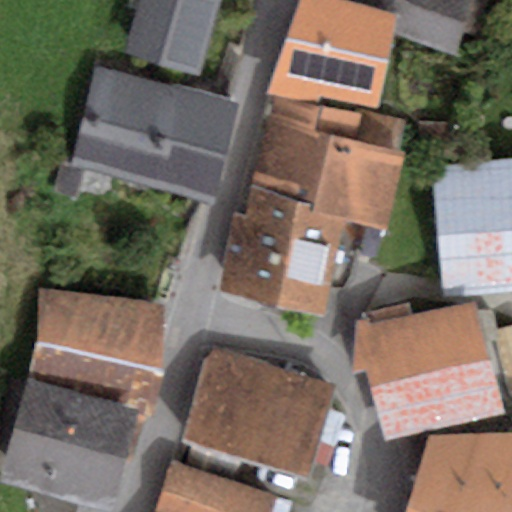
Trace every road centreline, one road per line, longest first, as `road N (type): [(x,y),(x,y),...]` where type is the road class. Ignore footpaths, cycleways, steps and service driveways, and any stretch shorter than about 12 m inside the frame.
road 1 (tertiary): [(275,0),(131,511)]
road 2 (track): [(371,511),(378,485),(351,368),(193,299)]
road 3 (track): [(308,345),(335,321),(388,297),(473,288),(511,303)]
